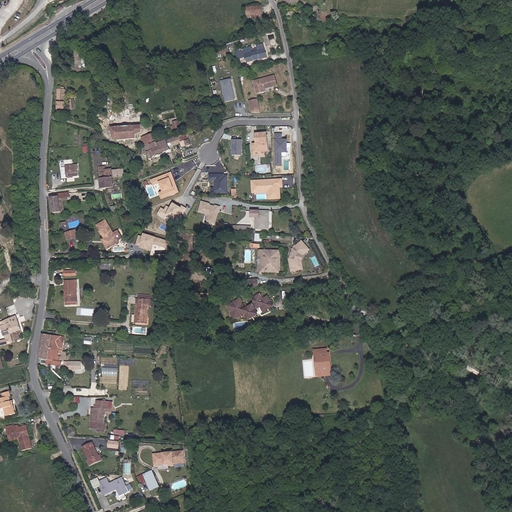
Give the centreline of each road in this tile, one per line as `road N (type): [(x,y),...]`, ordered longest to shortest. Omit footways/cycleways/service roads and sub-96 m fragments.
road 1 (residential): [(268,0),(295,90),(304,204),(375,356),(408,511)]
road 2 (tertiary): [(50,84),(30,374),(94,511)]
road 3 (track): [(511,380),(492,381),(393,317),(354,313)]
